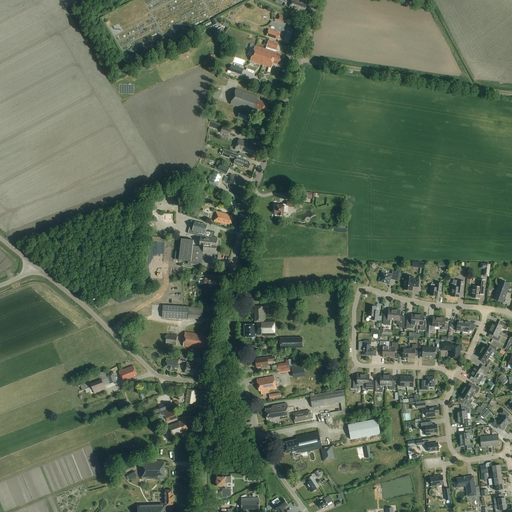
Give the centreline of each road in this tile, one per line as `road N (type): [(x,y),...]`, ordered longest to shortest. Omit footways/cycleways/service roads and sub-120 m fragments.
road 1 (tertiary): [(213,380),(233,255),(316,0)]
road 2 (unclassified): [(210,384),(155,374),(32,265)]
road 3 (track): [(299,60),(511,92)]
road 4 (residential): [(451,374),(355,366),(353,312)]
road 5 (residential): [(485,308),(364,289),(353,312)]
road 6 (residential): [(306,511),(262,450),(245,385)]
road 7 (tertiary): [(202,511),(210,384)]
